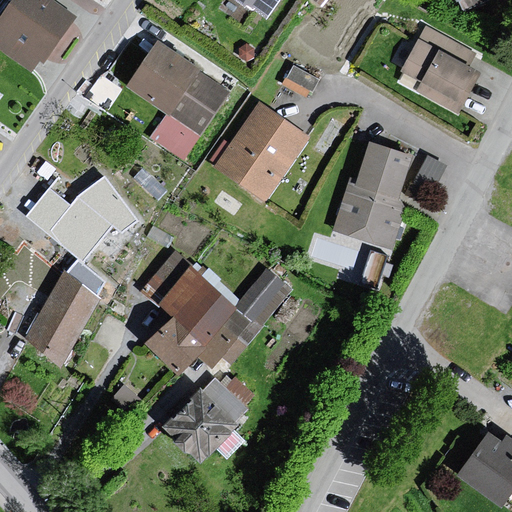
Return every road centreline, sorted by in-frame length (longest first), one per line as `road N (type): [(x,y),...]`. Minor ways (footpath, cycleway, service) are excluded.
road 1 (residential): [(303,511),(511,117)]
road 2 (residential): [(0,186),(129,0)]
